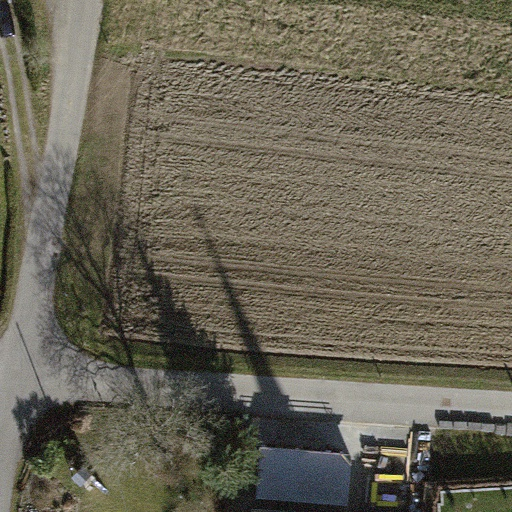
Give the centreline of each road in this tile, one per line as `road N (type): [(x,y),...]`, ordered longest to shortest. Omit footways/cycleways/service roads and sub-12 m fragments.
road 1 (residential): [(11,371),(511,413)]
road 2 (residential): [(76,0),(11,371)]
